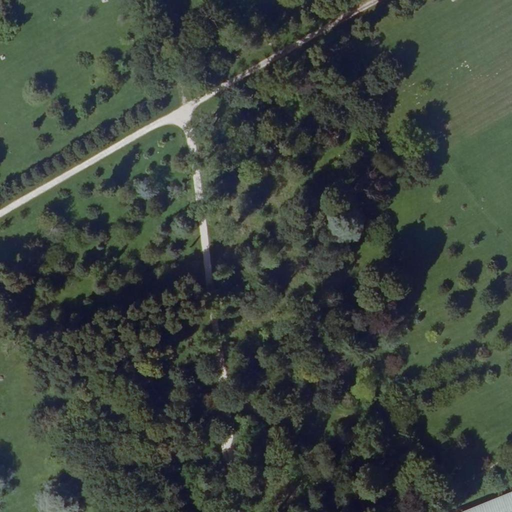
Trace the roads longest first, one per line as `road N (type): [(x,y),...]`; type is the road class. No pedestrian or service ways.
road 1 (track): [(0,218),(385,0)]
road 2 (track): [(240,511),(188,110)]
